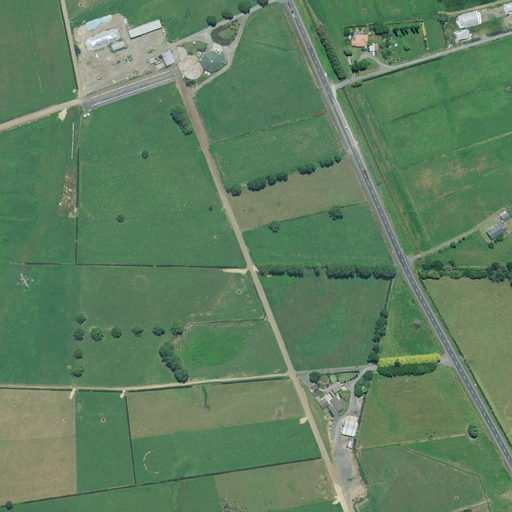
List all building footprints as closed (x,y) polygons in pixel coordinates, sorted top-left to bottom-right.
[(161,27),(159,20),(128,31),(130,38),(161,27)] [(368,42),(368,35),(355,35),(355,41),(351,41),(351,46),(355,46),(355,47),(365,47),(365,42),(368,42)] [(125,47),(123,41),(111,46),(113,51),(125,47)] [(222,50),(220,54),(213,50),(204,53),(200,61),(203,69),(211,72),(219,69),(223,62),(226,64),(227,62),(224,51),(222,50)] [(170,51),(161,54),(158,56),(159,59),(163,57),(166,66),(175,62),(170,51)] [(510,218),(507,213),(500,217),(503,222),(510,218)] [(500,229),(497,224),(486,232),(491,240),(507,230),(504,226),(500,229)] [(340,400),(339,401),(336,397),(334,394),(342,388),(338,381),(324,390),(327,394),(330,393),(333,398),(329,400),(338,412),(344,408),(341,404),(342,403),(340,400)] [(329,405),(324,398),(318,403),(323,409),(329,405)] [(357,423),(345,420),(342,434),(354,437),(357,423)]
